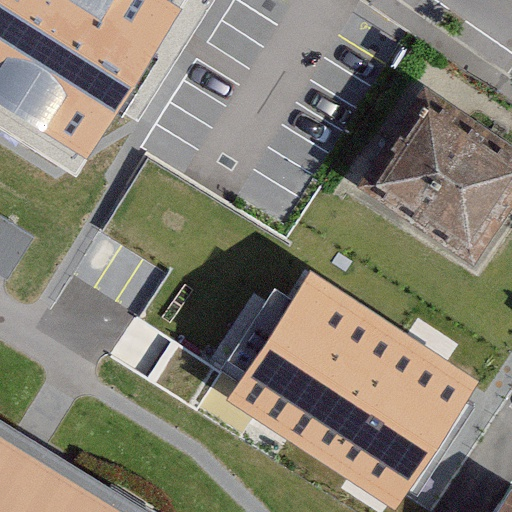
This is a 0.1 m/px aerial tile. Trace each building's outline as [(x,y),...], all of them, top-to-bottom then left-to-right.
[(0,0),(0,128),(78,178),(114,110),(138,123),(181,52),(212,0),(0,0)] [(511,193),(511,136),(415,72),(346,174),(470,256),(511,193)] [(452,384),(298,290),(226,408),(381,501),(452,384)] [(156,511),(26,431),(0,414),(0,511),(156,511)] [(511,511),(511,500),(495,491),(483,511),(511,511)]
